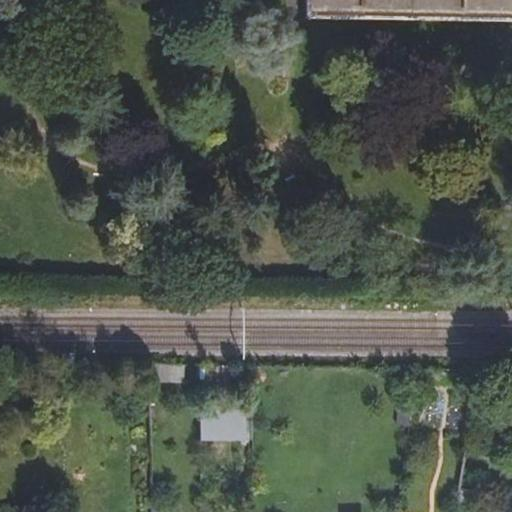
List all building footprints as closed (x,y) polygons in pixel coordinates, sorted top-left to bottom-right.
[(511,0),(297,0),(297,17),(511,19),(511,0)] [(178,385),(178,368),(144,368),(144,385),(178,385)] [(239,407),(241,370),(198,370),(199,407),(239,407)] [(410,387),(412,373),(394,372),(393,386),(410,387)] [(469,387),(471,374),(412,373),(410,387),(409,396),(426,396),(427,385),(469,387)] [(402,429),(404,410),(391,408),(389,428),(402,429)] [(459,511),(468,511),(470,490),(462,489),(459,511)]
